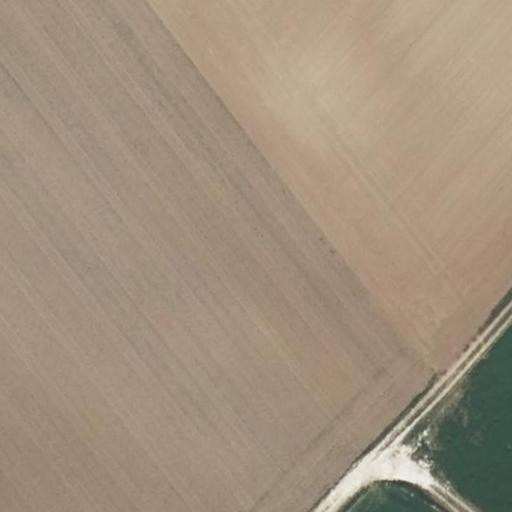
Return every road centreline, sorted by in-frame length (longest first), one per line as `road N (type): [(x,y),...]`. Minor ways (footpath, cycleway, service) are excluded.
road 1 (track): [(331,511),(394,446),(494,511)]
road 2 (track): [(394,446),(511,310)]
